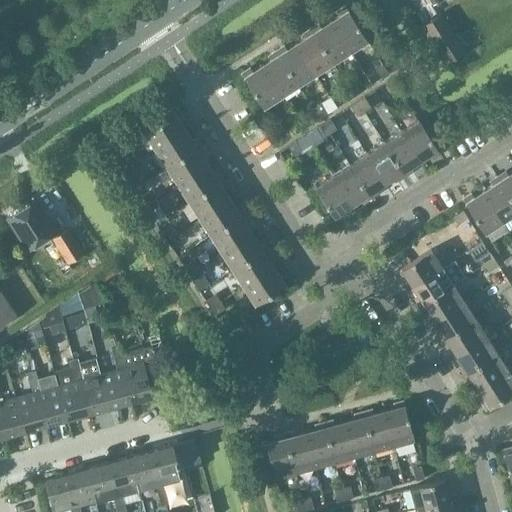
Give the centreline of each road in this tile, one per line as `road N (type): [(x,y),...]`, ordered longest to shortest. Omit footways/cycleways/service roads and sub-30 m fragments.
road 1 (residential): [(334,270),(310,262),(198,84)]
road 2 (residential): [(334,270),(348,238),(511,139)]
road 3 (residential): [(469,442),(364,283),(334,270)]
